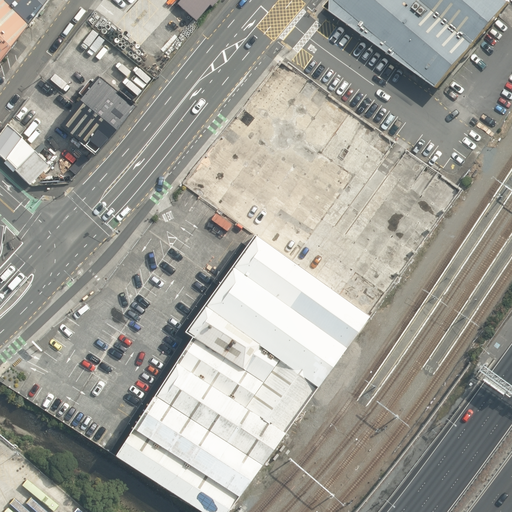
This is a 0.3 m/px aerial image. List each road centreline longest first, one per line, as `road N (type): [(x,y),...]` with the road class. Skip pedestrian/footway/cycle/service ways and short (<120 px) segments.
road 1 (primary): [(269,4),(61,246)]
road 2 (residential): [(81,0),(0,107)]
road 3 (motorway): [(432,511),(511,404)]
